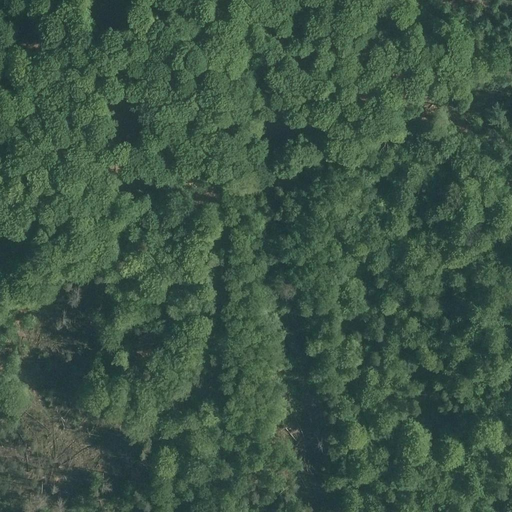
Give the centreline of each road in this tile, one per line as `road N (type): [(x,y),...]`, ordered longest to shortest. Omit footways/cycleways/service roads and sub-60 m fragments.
road 1 (track): [(212,511),(220,176),(214,158)]
road 2 (track): [(164,172),(334,0)]
road 3 (track): [(0,218),(164,172)]
